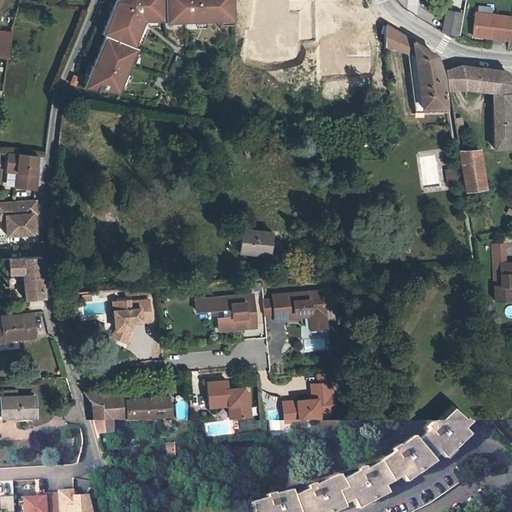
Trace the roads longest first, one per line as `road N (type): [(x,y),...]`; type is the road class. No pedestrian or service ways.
road 1 (residential): [(108,511),(49,302),(43,200),(59,92),(98,0)]
road 2 (residential): [(511,59),(438,44),(383,0)]
